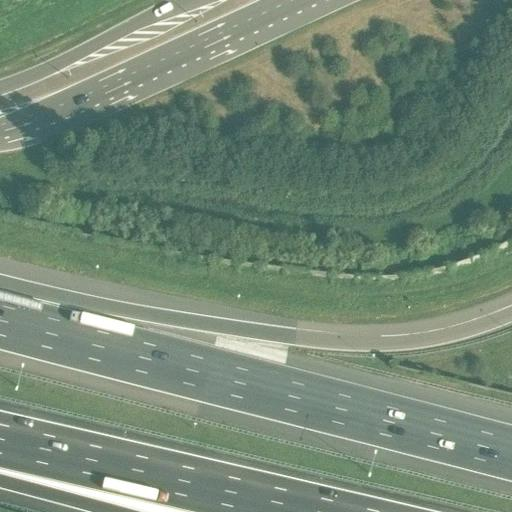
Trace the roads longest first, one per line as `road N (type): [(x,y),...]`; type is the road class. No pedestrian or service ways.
road 1 (motorway): [(511,454),(0,320)]
road 2 (motorway): [(511,314),(447,335),(371,344),(219,326),(0,316)]
road 3 (primary): [(0,130),(64,110),(308,0)]
road 4 (motorway): [(0,441),(309,511)]
road 5 (primary): [(192,0),(0,86)]
road 6 (motorway): [(0,457),(142,511)]
